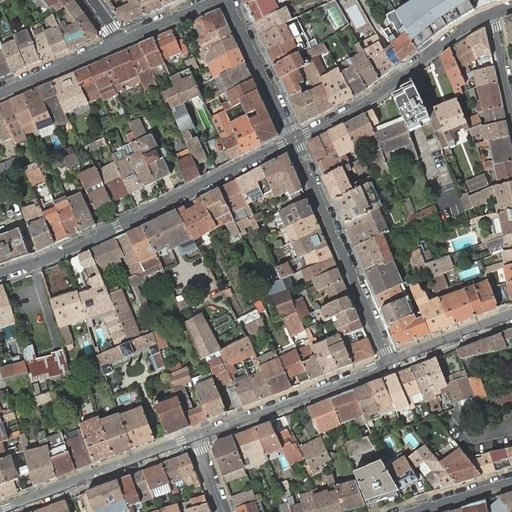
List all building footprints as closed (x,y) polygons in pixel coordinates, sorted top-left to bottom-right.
[(74,0),(73,0),(44,0),(50,7),(53,5),(55,7),(58,11),(61,9),(65,6),(74,0)] [(97,31),(74,0),(65,6),(78,23),(79,22),(87,40),(97,36),(97,31)] [(122,0),(124,4),(118,7),(115,1),(118,0),(109,0),(106,2),(113,12),(123,25),(145,15),(138,0),(122,0)] [(138,0),(145,15),(164,7),(160,0),(138,0)] [(254,0),(245,4),(254,23),(279,11),(276,5),(286,0),(254,0)] [(467,0),(420,0),(398,15),(404,27),(410,37),(417,50),(444,28),(468,14),(474,11),(467,0)] [(78,23),(65,6),(61,9),(69,20),(71,20),(74,25),(67,28),(64,20),(61,22),(58,17),(55,19),(58,26),(68,48),(87,40),(79,22),(78,23)] [(254,23),(260,36),(291,21),(286,8),(279,11),(254,23)] [(195,39),(196,41),(202,39),(227,25),(220,9),(193,21),(196,26),(201,24),(205,32),(200,34),(196,36),(197,37),(195,39)] [(392,45),(402,62),(417,50),(410,37),(404,27),(398,16),(398,15),(391,20),(398,32),(391,37),(384,26),(382,27),(389,39),(392,45)] [(310,50),(296,19),(292,20),(291,21),(260,36),(267,52),(274,66),(299,53),(307,49),(308,51),(310,50)] [(196,26),(200,34),(205,32),(201,24),(196,26)] [(200,48),(203,52),(233,36),(227,25),(202,39),(206,45),(200,48)] [(58,26),(44,32),(54,54),(68,48),(58,26)] [(28,30),(40,60),(54,54),(44,32),(43,27),(33,31),(32,28),(28,30)] [(180,27),(172,30),(178,43),(183,41),(185,40),(180,27)] [(473,34),(469,37),(477,59),(488,54),(491,53),(486,29),(485,28),(481,30),(473,34)] [(14,35),(26,66),(40,60),(28,30),(14,35)] [(172,30),(153,38),(163,61),(173,56),(178,54),(179,56),(188,52),(185,47),(183,41),(178,43),(172,30)] [(0,42),(12,72),(26,66),(14,35),(4,39),(0,40),(0,42)] [(239,49),(233,36),(203,52),(209,65),(239,49)] [(455,46),(451,49),(463,77),(465,76),(466,76),(467,75),(471,73),(467,64),(476,60),(477,59),(469,37),(455,46)] [(153,38),(140,44),(154,75),(164,70),(166,73),(168,72),(163,61),(153,38)] [(202,39),(196,41),(200,48),(206,45),(202,39)] [(0,77),(12,72),(0,42),(0,77)] [(328,50),(324,42),(310,50),(308,51),(314,62),(321,77),(324,84),(335,107),(354,97),(355,97),(341,73),(339,68),(327,74),(318,56),(328,50)] [(379,79),(395,67),(390,57),(386,50),(384,51),(379,43),(364,51),(373,67),(379,79)] [(140,44),(127,49),(141,81),(143,86),(146,85),(145,82),(155,78),(154,75),(140,44)] [(367,89),(379,79),(373,67),(364,51),(360,44),(357,46),(361,53),(350,59),(367,89)] [(328,47),(331,59),(343,56),(340,45),(328,47)] [(398,65),(402,62),(392,45),(389,48),(386,50),(390,57),(395,67),(398,65)] [(127,49),(102,60),(115,90),(118,88),(117,86),(130,81),(132,85),(141,81),(127,49)] [(245,63),(239,49),(209,65),(213,74),(211,75),(213,79),(245,63)] [(440,57),(447,73),(456,97),(463,94),(460,87),(466,85),(463,77),(451,49),(440,57)] [(305,67),(299,53),(274,66),(280,79),(299,70),(305,67)] [(477,59),(476,60),(477,66),(489,60),(488,58),(488,54),(477,59)] [(440,57),(433,62),(439,76),(447,73),(440,57)] [(186,61),(190,70),(192,74),(195,72),(190,59),(186,61)] [(367,89),(350,59),(347,61),(337,66),(339,68),(341,73),(355,97),(367,89)] [(102,60),(88,66),(101,96),(102,97),(108,94),(109,98),(116,94),(115,90),(102,60)] [(321,77),(314,62),(305,67),(299,70),(304,82),(305,81),(308,88),(310,92),(321,114),(335,107),(324,84),(321,77)] [(253,80),(245,63),(213,79),(210,80),(212,84),(223,79),(224,81),(218,84),(221,89),(223,95),(227,93),(253,80)] [(88,66),(74,72),(88,102),(101,96),(88,66)] [(475,75),(478,86),(498,82),(494,66),(480,70),(478,70),(475,71),(474,71),(471,73),(467,75),(469,78),(475,75)] [(163,94),(167,103),(169,102),(181,130),(193,157),(196,165),(207,160),(198,138),(193,140),(189,131),(193,129),(182,104),(184,103),(202,96),(197,87),(195,81),(192,74),(190,70),(171,78),(175,88),(163,94)] [(299,70),(280,79),(288,97),(302,90),(299,84),(304,82),(299,70)] [(74,72),(52,82),(66,113),(73,110),(71,105),(82,100),(84,105),(88,104),(88,102),(74,72)] [(420,72),(412,79),(419,95),(428,90),(420,72)] [(258,91),(253,80),(227,93),(231,101),(233,103),(228,106),(227,103),(222,105),(225,111),(234,106),(241,103),(240,100),(258,91)] [(52,82),(38,88),(54,124),(68,118),(66,113),(52,82)] [(393,95),(405,121),(409,130),(414,127),(420,124),(419,122),(430,117),(427,111),(419,95),(413,82),(402,88),(403,90),(400,92),(393,95)] [(469,93),(473,101),(478,112),(503,107),(498,82),(478,86),(481,99),(476,100),(471,89),(468,90),(469,93)] [(38,88),(23,94),(38,128),(38,130),(54,124),(38,88)] [(211,94),(213,100),(219,97),(223,95),(221,89),(211,94)] [(301,124),(321,114),(310,92),(304,95),(302,90),(288,97),(301,124)] [(261,145),(279,136),(258,91),(240,100),(241,103),(246,113),(247,116),(257,111),(259,117),(250,121),(252,126),(261,145)] [(23,94),(11,99),(24,130),(25,133),(38,128),(23,94)] [(11,99),(0,104),(0,107),(11,135),(24,130),(11,99)] [(435,108),(443,128),(450,146),(456,144),(450,131),(463,126),(466,132),(470,130),(466,122),(464,115),(462,112),(457,99),(435,108)] [(71,105),(73,110),(84,105),(82,100),(71,105)] [(182,104),(193,129),(195,128),(184,103),(182,104)] [(0,107),(0,143),(13,138),(11,135),(0,107)] [(482,123),(482,124),(483,126),(506,121),(503,107),(478,112),(479,115),(485,114),(487,122),(482,123)] [(427,111),(430,117),(435,132),(442,149),(450,146),(443,128),(435,108),(434,108),(427,111)] [(373,110),(366,114),(371,126),(379,123),(373,110)] [(247,116),(250,121),(259,117),(257,111),(247,116)] [(231,161),(244,154),(231,124),(230,123),(226,113),(216,118),(219,124),(215,126),(221,139),(231,161)] [(244,154),(261,145),(252,126),(250,121),(247,116),(246,113),(243,114),(245,117),(244,117),(246,121),(236,126),(234,122),(231,124),(244,154)] [(366,114),(345,125),(355,146),(370,137),(376,152),(381,149),(375,135),(375,133),(373,130),(371,126),(366,114)] [(110,115),(96,121),(98,124),(111,118),(110,115)] [(479,116),(466,122),(470,130),(482,124),(482,123),(479,116)] [(246,121),(244,117),(234,122),(236,126),(246,121)] [(139,120),(130,125),(134,133),(138,142),(139,143),(156,181),(171,174),(164,158),(160,149),(153,135),(147,137),(139,120)] [(375,133),(375,135),(381,149),(391,173),(397,190),(402,188),(395,169),(389,153),(407,146),(412,161),(419,159),(405,121),(377,132),(376,129),(373,130),(375,133)] [(470,130),(472,135),(484,130),(486,141),(509,136),(506,121),(483,126),(482,124),(470,130)] [(38,130),(42,138),(57,132),(54,124),(38,130)] [(340,158),(344,167),(350,164),(345,154),(356,148),(355,146),(345,125),(329,133),(340,158)] [(142,188),(156,181),(139,143),(138,142),(134,133),(128,135),(132,143),(123,147),(124,150),(129,161),(142,188)] [(309,143),(324,177),(344,167),(340,158),(329,133),(309,142),(309,143)] [(486,141),(475,144),(476,147),(481,146),(483,147),(490,146),(493,161),(483,163),(484,167),(511,160),(511,148),(509,136),(486,141)] [(104,138),(86,147),(88,152),(106,142),(105,138),(104,138)] [(187,184),(201,176),(196,165),(193,157),(189,149),(180,153),(184,160),(178,163),(187,184)] [(344,167),(324,177),(335,201),(360,188),(358,183),(350,186),(344,174),(352,170),(353,173),(367,166),(365,163),(371,159),(373,158),(380,178),(391,173),(381,149),(376,152),(371,154),(361,159),(350,164),(344,167)] [(130,193),(142,188),(129,161),(124,150),(112,156),(115,162),(130,193)] [(98,208),(111,202),(95,168),(94,165),(92,161),(80,167),(73,153),(69,155),(68,156),(64,157),(67,163),(71,171),(74,178),(79,176),(94,210),(98,208)] [(287,154),(276,160),(262,167),(273,191),(275,195),(276,198),(289,191),(291,196),(303,190),(287,154)] [(20,156),(4,163),(7,168),(22,162),(20,156)] [(67,163),(64,157),(52,163),(54,168),(67,163)] [(27,160),(22,162),(23,163),(24,166),(25,169),(30,167),(27,160)] [(511,160),(484,167),(486,170),(496,168),(499,185),(511,182),(511,160)] [(22,162),(7,168),(8,172),(24,166),(23,163),(22,162)] [(111,202),(130,193),(115,162),(101,168),(99,163),(94,165),(95,168),(111,202)] [(4,163),(0,164),(0,182),(1,184),(1,185),(12,181),(8,172),(7,168),(4,163)] [(52,163),(40,168),(42,173),(54,168),(52,163)] [(262,167),(237,180),(248,204),(269,193),(272,200),(276,198),(275,195),(273,191),(262,167)] [(37,170),(27,174),(30,181),(31,183),(45,178),(42,173),(40,168),(39,168),(37,170)] [(467,182),(471,192),(489,185),(485,175),(467,182)] [(237,180),(219,188),(234,220),(240,234),(241,235),(246,232),(243,227),(240,220),(247,217),(251,224),(253,229),(258,227),(257,222),(248,204),(237,180)] [(470,197),(474,207),(502,195),(505,212),(511,210),(511,182),(499,185),(492,187),(470,197)] [(360,188),(335,201),(345,224),(379,208),(369,184),(360,188)] [(201,198),(217,227),(220,226),(227,223),(233,237),(240,234),(234,220),(219,188),(201,198)] [(468,193),(460,197),(465,211),(474,207),(470,197),(468,193)] [(82,231),(96,225),(90,212),(82,194),(71,199),(70,196),(67,197),(82,231)] [(68,237),(82,231),(67,197),(67,196),(54,202),(55,203),(56,208),(68,237)] [(184,207),(177,210),(193,241),(217,227),(201,198),(194,201),(196,207),(187,212),(184,207)] [(29,226),(38,251),(55,243),(45,220),(43,213),(38,201),(37,199),(34,201),(37,208),(34,209),(33,208),(31,207),(25,209),(23,211),(29,226)] [(45,220),(55,243),(68,237),(56,208),(55,203),(54,202),(53,200),(44,204),(42,200),(38,201),(43,213),(45,220)] [(314,216),(307,200),(301,202),(295,205),(287,209),(279,212),(284,224),(279,226),(281,230),(314,216)] [(21,206),(23,211),(25,209),(31,207),(33,208),(34,209),(37,208),(34,201),(21,206)] [(408,217),(410,223),(438,211),(436,206),(408,217)] [(96,225),(104,222),(98,208),(94,210),(90,212),(96,225)] [(382,235),(390,231),(379,208),(345,224),(355,247),(382,235)] [(159,219),(143,226),(156,254),(157,257),(161,256),(159,252),(166,249),(168,252),(171,251),(169,248),(172,246),(176,244),(178,247),(182,256),(197,248),(193,241),(177,210),(159,219)] [(478,217),(471,220),(472,224),(491,220),(500,218),(503,232),(494,234),(495,239),(499,238),(505,236),(511,234),(511,210),(505,212),(501,213),(498,213),(478,217)] [(265,218),(262,211),(253,215),(257,222),(262,220),(265,218)] [(278,213),(274,215),(279,226),(284,224),(279,212),(278,213)] [(287,231),(292,242),(321,231),(314,216),(281,230),(282,233),(287,231)] [(240,220),(243,227),(251,224),(247,217),(240,220)] [(491,220),(494,234),(503,232),(500,218),(491,220)] [(143,226),(127,233),(141,262),(145,271),(133,277),(129,279),(133,288),(134,288),(144,311),(149,309),(144,295),(141,296),(137,287),(145,283),(146,280),(145,278),(163,269),(157,257),(156,254),(143,226)] [(0,264),(29,255),(19,229),(0,236),(0,264)] [(287,231),(282,233),(287,245),(292,242),(287,231)] [(321,231),(292,242),(297,254),(293,256),(294,260),(295,259),(327,246),(321,231)] [(127,233),(114,239),(123,258),(124,257),(133,277),(145,271),(141,262),(127,233)] [(499,238),(495,239),(489,242),(492,256),(504,252),(511,250),(511,249),(511,234),(505,236),(499,238)] [(355,247),(366,273),(393,261),(392,257),(388,249),(382,235),(355,247)] [(114,239),(112,240),(121,259),(123,258),(114,239)] [(112,240),(90,250),(99,271),(103,278),(109,275),(107,268),(105,266),(116,261),(118,265),(121,264),(121,259),(112,240)] [(332,257),(327,246),(295,259),(301,271),(302,271),(305,269),(332,257)] [(417,278),(421,276),(429,273),(426,264),(421,252),(420,249),(407,255),(417,278)] [(431,249),(421,252),(426,264),(435,261),(431,249)] [(511,265),(511,249),(511,250),(504,252),(507,263),(500,264),(490,267),(484,269),(486,274),(489,273),(506,267),(511,265)] [(435,261),(426,264),(429,273),(431,278),(442,274),(454,269),(449,256),(445,257),(435,261)] [(337,269),(332,257),(305,269),(302,271),(307,282),(313,279),(337,269)] [(376,296),(403,284),(393,261),(366,273),(376,296)] [(289,262),(277,267),(283,279),(294,274),(289,262)] [(342,280),(337,269),(313,279),(316,285),(316,286),(309,289),(310,293),(318,290),(318,291),(319,293),(326,290),(332,304),(349,297),(342,280)] [(442,274),(431,278),(437,292),(441,291),(448,288),(442,274)] [(272,284),(265,287),(265,288),(269,297),(273,295),(287,290),(283,280),(277,282),(276,281),(271,283),(272,284)] [(382,309),(409,297),(406,290),(407,289),(406,287),(410,285),(408,282),(403,284),(376,296),(382,309)] [(491,287),(489,282),(466,291),(476,317),(499,308),(491,287)] [(119,283),(107,288),(113,303),(124,330),(130,343),(153,333),(151,329),(144,332),(143,331),(138,333),(120,290),(119,290),(118,286),(120,285),(119,283)] [(509,283),(491,287),(499,308),(509,304),(505,292),(511,290),(509,283)] [(3,285),(0,285),(0,325),(10,323),(6,312),(12,311),(12,310),(3,285)] [(431,334),(456,324),(453,316),(447,318),(439,299),(433,302),(431,304),(432,305),(427,307),(426,304),(427,302),(425,296),(422,295),(418,287),(412,289),(414,295),(420,308),(421,311),(431,334)] [(269,297),(265,288),(260,290),(264,299),(269,297)] [(287,290),(273,295),(282,319),(283,319),(286,317),(295,313),(287,290)] [(77,291),(50,299),(53,308),(65,345),(72,343),(66,325),(85,319),(84,313),(77,291)] [(441,291),(437,292),(439,299),(447,318),(453,316),(456,324),(476,317),(466,291),(444,299),(441,291)] [(354,308),(349,297),(332,304),(320,309),(325,321),(332,318),(338,315),(354,308)] [(382,309),(389,326),(421,311),(420,308),(414,311),(409,301),(410,301),(409,297),(382,309)] [(296,300),(296,299),(292,302),(296,313),(297,312),(301,322),(314,317),(312,313),(308,314),(301,298),(296,300)] [(359,320),(354,308),(338,315),(340,320),(334,323),(337,329),(342,327),(359,320)] [(320,323),(325,321),(320,309),(315,311),(314,312),(316,316),(317,315),(320,323)] [(399,346),(431,334),(421,311),(389,326),(398,346),(399,346)] [(296,313),(295,313),(286,317),(283,319),(291,336),(305,330),(301,322),(297,312),(296,313)] [(201,315),(186,323),(201,360),(204,358),(206,357),(219,350),(201,315)] [(258,320),(242,328),(247,337),(248,337),(266,328),(261,318),(258,320)] [(363,329),(359,320),(342,327),(346,336),(348,336),(359,331),(363,329)] [(151,329),(153,333),(162,329),(159,324),(151,327),(151,329)] [(346,336),(342,327),(337,329),(340,335),(341,338),(346,336)] [(313,340),(308,328),(305,330),(310,341),(313,340)] [(162,329),(153,333),(160,349),(168,346),(162,329)] [(367,338),(363,329),(359,331),(363,340),(351,344),(348,336),(346,336),(341,338),(345,346),(353,364),(374,356),(375,355),(367,338)] [(511,329),(502,333),(508,349),(511,347),(511,329)] [(107,352),(97,356),(104,375),(113,371),(109,363),(149,347),(158,369),(166,366),(165,364),(160,352),(161,351),(160,349),(153,333),(130,343),(107,352)] [(502,333),(488,339),(493,352),(508,349),(502,333)] [(340,335),(326,341),(338,370),(353,364),(345,346),(341,338),(340,335)] [(261,399),(273,394),(259,363),(258,359),(248,337),(247,337),(219,350),(221,355),(227,369),(230,376),(233,383),(234,386),(237,391),(243,406),(258,400),(261,399)] [(488,339),(457,351),(460,359),(461,359),(479,355),(493,352),(488,339)] [(302,383),(310,380),(302,361),(298,352),(296,348),(292,340),(288,341),(290,345),(292,350),(282,354),(280,349),(276,351),(278,355),(278,356),(280,359),(289,381),(292,379),(291,377),(298,373),(302,383)] [(338,370),(326,341),(318,345),(316,341),(311,344),(311,345),(312,347),(316,356),(324,375),(338,370)] [(290,345),(280,349),(282,354),(292,350),(290,345)] [(310,380),(324,375),(316,356),(312,347),(311,345),(302,349),(300,346),(296,348),(298,352),(302,361),(310,380)] [(32,346),(22,349),(26,361),(29,372),(31,382),(65,373),(69,372),(68,368),(66,362),(67,361),(64,351),(53,354),(53,356),(36,361),(32,346)] [(221,355),(219,350),(206,357),(216,381),(222,379),(224,384),(229,382),(230,385),(233,383),(230,376),(227,369),(226,370),(220,355),(221,355)] [(289,381),(280,359),(278,356),(278,355),(276,351),(258,359),(259,363),(273,394),(292,387),(289,381)] [(479,355),(461,359),(464,368),(481,364),(479,355)] [(437,358),(424,363),(436,395),(441,393),(441,392),(442,388),(448,386),(444,376),(437,358)] [(29,372),(26,361),(2,368),(0,368),(4,379),(29,372)] [(169,375),(182,369),(180,363),(167,369),(169,375)] [(424,363),(411,368),(421,392),(423,396),(430,393),(432,400),(437,398),(436,395),(424,363)] [(74,365),(68,368),(69,372),(65,373),(69,385),(69,387),(75,385),(71,371),(76,370),(74,365)] [(170,377),(172,382),(177,394),(178,398),(181,405),(190,401),(183,384),(191,381),(193,380),(188,367),(186,368),(182,369),(169,375),(170,376),(170,377)] [(411,368),(397,374),(412,408),(415,406),(411,396),(421,392),(411,368)] [(454,403),(456,408),(461,406),(459,402),(470,397),(472,402),(477,400),(469,378),(466,371),(461,372),(463,379),(454,382),(452,376),(448,378),(446,375),(444,376),(448,386),(449,389),(452,388),(457,402),(454,403)] [(461,372),(452,376),(454,382),(463,379),(461,372)] [(210,373),(199,377),(204,383),(213,380),(210,373)] [(397,374),(383,379),(393,403),(395,407),(395,409),(406,405),(408,410),(412,408),(397,374)] [(193,381),(195,387),(196,391),(199,399),(207,419),(227,412),(213,379),(213,380),(204,383),(199,377),(193,381)] [(475,377),(469,378),(477,400),(481,399),(483,399),(475,377)] [(383,379),(368,385),(379,410),(381,415),(395,409),(395,407),(393,403),(383,379)] [(40,382),(32,384),(34,393),(35,397),(43,394),(40,382)] [(69,387),(69,385),(63,387),(65,395),(71,393),(69,387)] [(368,385),(354,390),(367,422),(367,423),(370,431),(374,429),(371,420),(372,420),(370,413),(376,411),(378,418),(381,416),(381,415),(379,410),(368,385)] [(226,389),(229,395),(237,391),(234,386),(226,389)] [(452,388),(449,389),(454,403),(457,402),(452,388)] [(113,398),(120,396),(117,389),(111,391),(113,398)] [(354,390),(331,399),(341,425),(346,423),(346,422),(356,418),(359,426),(367,423),(367,422),(354,390)] [(195,401),(199,399),(196,391),(191,393),(195,401)] [(235,409),(243,406),(237,391),(229,395),(235,409)] [(52,400),(50,392),(43,394),(35,397),(37,405),(52,400)] [(481,399),(477,400),(472,402),(461,406),(464,414),(479,408),(511,400),(511,392),(483,399),(481,399)] [(430,393),(423,396),(425,403),(432,400),(430,393)] [(167,435),(190,426),(181,405),(178,398),(177,394),(173,396),(175,400),(160,405),(157,397),(152,398),(156,407),(167,435)] [(459,402),(461,406),(472,402),(470,397),(459,402)] [(133,448),(155,439),(142,408),(139,399),(134,400),(138,409),(120,416),(133,448)] [(331,399),(307,408),(319,433),(341,425),(331,399)] [(0,417),(1,417),(6,416),(14,412),(13,407),(4,410),(0,411),(0,417)] [(0,417),(0,442),(3,442),(9,440),(7,436),(1,438),(0,435),(0,423),(3,423),(16,418),(14,412),(6,416),(1,417),(0,417)] [(430,413),(416,419),(418,423),(432,417),(430,413)] [(114,455),(133,448),(120,416),(120,414),(101,422),(114,455)] [(293,414),(284,417),(291,429),(299,425),(293,414)] [(101,422),(100,419),(80,425),(82,429),(95,463),(114,455),(101,422)] [(271,422),(256,428),(266,454),(282,449),(276,435),(271,422)] [(256,428),(232,437),(236,446),(244,465),(244,466),(244,467),(245,469),(269,460),(266,454),(256,428)] [(57,477),(76,470),(69,452),(63,436),(61,429),(58,430),(59,434),(46,439),(52,458),(57,477)] [(76,470),(95,463),(82,429),(78,430),(80,435),(67,440),(65,435),(63,436),(69,452),(76,470)] [(276,435),(282,449),(288,460),(301,454),(296,443),(291,446),(287,439),(291,437),(288,429),(276,435)] [(78,430),(65,435),(67,440),(80,435),(78,430)] [(392,431),(390,431),(395,439),(399,436),(395,430),(392,431)] [(12,439),(21,436),(20,435),(19,431),(7,436),(9,440),(12,439)] [(25,453),(27,462),(28,465),(30,472),(31,474),(34,486),(57,477),(52,458),(46,439),(44,432),(39,433),(41,441),(40,442),(42,449),(29,452),(25,453)] [(294,435),(291,437),(287,439),(291,446),(296,443),(298,442),(294,435)] [(17,447),(19,452),(24,450),(21,438),(21,436),(12,439),(15,447),(17,447)] [(25,453),(29,452),(26,436),(21,438),(24,450),(25,453)] [(236,446),(232,437),(218,442),(214,449),(215,454),(223,475),(243,468),(244,467),(244,466),(244,465),(236,446)] [(304,446),(300,448),(311,467),(312,469),(331,459),(328,453),(321,437),(318,438),(304,446)] [(367,437),(347,442),(348,442),(344,446),(347,454),(349,458),(374,448),(367,437)] [(0,442),(0,459),(6,457),(8,456),(10,456),(11,455),(19,452),(17,447),(15,447),(6,451),(3,442),(0,442)] [(437,460),(426,445),(413,454),(421,464),(426,460),(434,471),(427,477),(435,488),(440,483),(444,488),(456,484),(441,464),(437,460)] [(461,449),(458,446),(454,450),(456,453),(444,462),(441,457),(437,460),(441,464),(456,484),(481,476),(471,462),(468,458),(461,449)] [(511,466),(511,465),(507,449),(491,453),(496,471),(511,466)] [(382,461),(384,464),(390,460),(386,453),(379,457),(382,461)] [(413,463),(409,457),(407,458),(405,456),(404,457),(402,453),(398,455),(400,459),(386,468),(400,490),(419,478),(411,465),(413,463)] [(496,471),(491,453),(482,454),(483,457),(471,462),(481,476),(496,471)] [(188,454),(175,459),(183,480),(191,477),(193,482),(196,488),(201,486),(188,454)] [(301,454),(288,460),(290,464),(303,458),(301,454)] [(400,459),(398,455),(390,460),(384,464),(386,468),(400,459)] [(0,459),(0,472),(10,469),(14,467),(10,456),(8,456),(6,457),(0,459)] [(175,459),(162,464),(169,482),(172,489),(173,490),(175,496),(180,494),(178,490),(175,483),(183,480),(175,459)] [(331,459),(312,469),(314,475),(321,471),(329,462),(331,460),(331,459)] [(418,467),(427,477),(434,471),(426,460),(421,464),(418,467)] [(366,501),(400,490),(386,468),(384,464),(382,461),(355,472),(354,472),(366,501)] [(144,471),(151,489),(169,482),(162,464),(144,471)] [(0,472),(0,485),(18,479),(18,476),(30,472),(28,465),(15,470),(14,467),(10,469),(0,472)] [(246,474),(243,468),(223,475),(226,482),(246,474)] [(144,471),(131,475),(141,502),(154,497),(151,489),(144,471)] [(34,486),(31,474),(24,477),(27,482),(28,488),(34,486)] [(318,488),(311,490),(312,492),(317,511),(343,511),(336,485),(333,474),(326,476),(330,491),(319,494),(318,488)] [(131,475),(118,480),(128,509),(129,511),(134,511),(132,506),(141,502),(131,475)] [(191,477),(183,480),(185,485),(193,482),(191,477)] [(18,479),(0,485),(0,498),(18,492),(15,484),(19,482),(18,479)] [(118,480),(87,492),(94,510),(94,511),(119,511),(128,509),(118,480)] [(185,485),(183,480),(175,483),(178,490),(186,487),(185,485)] [(287,480),(279,485),(282,492),(285,490),(289,488),(290,487),(287,480)] [(336,485),(343,511),(365,505),(357,482),(340,487),(339,484),(336,485)] [(173,490),(156,497),(159,504),(175,497),(175,496),(173,490)] [(236,508),(257,501),(254,490),(232,498),(236,508)] [(401,493),(400,490),(366,501),(368,505),(401,493)] [(87,492),(80,495),(86,511),(94,511),(94,510),(87,492)] [(300,496),(302,503),(304,511),(317,511),(312,492),(308,493),(300,496)] [(511,511),(511,492),(498,497),(501,501),(504,505),(510,511),(511,511)] [(205,495),(191,500),(192,502),(194,507),(208,504),(205,495)] [(292,498),(288,499),(289,502),(291,511),(304,511),(302,503),(294,505),(292,498)] [(70,511),(67,500),(50,506),(51,511),(70,511)] [(264,511),(262,504),(260,500),(257,501),(236,508),(237,511),(264,511)] [(486,501),(462,508),(463,511),(488,511),(486,501)] [(501,501),(488,511),(510,511),(504,505),(501,501)] [(141,502),(132,506),(134,511),(143,507),(141,502)] [(194,507),(192,502),(178,506),(181,511),(186,510),(194,507)] [(282,504),(283,511),(291,511),(289,502),(282,504)]
